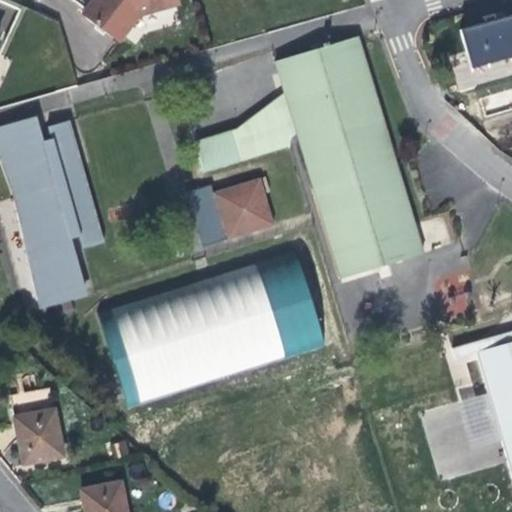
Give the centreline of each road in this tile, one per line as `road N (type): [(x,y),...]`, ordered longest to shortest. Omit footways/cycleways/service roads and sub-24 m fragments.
road 1 (track): [(0,110),(341,12),(390,14)]
road 2 (residential): [(390,14),(433,117),(511,178)]
